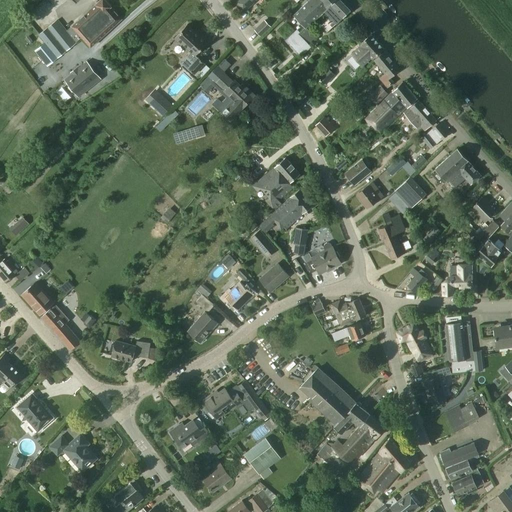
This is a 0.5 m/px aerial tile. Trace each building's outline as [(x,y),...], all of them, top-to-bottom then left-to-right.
[(91,46),(122,19),(111,7),(111,6),(105,0),(100,0),(96,4),(96,5),(68,30),(77,41),(82,36),(91,46)] [(256,0),(237,0),(235,2),(244,12),(256,0)] [(306,28),(325,10),(335,0),(310,0),(293,15),(306,28)] [(350,10),(341,0),(335,0),(325,10),(330,16),(324,22),(320,26),(327,32),(350,10)] [(57,19),(39,35),(46,43),(35,52),(46,66),(57,57),(76,42),(57,19)] [(265,21),(254,30),(260,36),(270,26),(265,21)] [(195,55),(208,41),(200,34),(199,35),(187,24),(175,37),(191,52),(187,56),(194,62),(188,68),(194,74),(204,63),(198,57),(197,58),(195,55)] [(306,28),(292,41),(304,54),(312,47),(309,44),(315,38),(306,28)] [(361,45),(354,51),(351,55),(362,67),(372,58),(372,59),(384,48),(371,35),(360,44),(361,45)] [(390,78),(400,69),(385,51),(375,59),(386,73),(380,78),(388,87),(394,82),(390,78)] [(87,62),(65,80),(79,97),(101,79),(87,62)] [(217,66),(200,85),(205,90),(213,81),(228,94),(222,100),(218,96),(211,103),(221,112),(220,113),(231,122),(244,108),(243,107),(253,97),(235,80),(234,82),(217,66)] [(327,84),(335,75),(327,68),(319,77),(327,84)] [(373,111),(371,113),(364,120),(369,126),(372,124),(380,133),(385,128),(384,128),(417,98),(403,82),(398,87),(373,111)] [(376,105),(388,94),(381,87),(373,94),(370,91),(366,94),(376,105)] [(173,105),(159,93),(149,103),(163,116),(173,105)] [(303,93),(296,101),(301,105),(308,98),(303,93)] [(425,130),(437,120),(418,100),(404,113),(417,127),(420,125),(425,130)] [(315,126),(325,137),(337,126),(332,121),(330,122),(325,117),(315,126)] [(435,145),(449,134),(440,123),(426,135),(422,138),(431,149),(434,146),(435,145)] [(193,129),(177,134),(179,142),(195,137),(193,129)] [(378,161),(389,150),(375,138),(365,149),(378,161)] [(449,181),(455,188),(466,178),(471,184),(481,175),(458,149),(436,168),(437,169),(432,173),(440,183),(445,179),(447,182),(449,181)] [(417,170),(427,161),(423,155),(412,164),(417,170)] [(392,176),(407,163),(401,156),(386,169),(392,176)] [(253,186),(257,191),(261,189),(269,198),(266,200),(274,210),(281,204),(278,201),(293,187),(289,183),(300,174),(286,158),(253,186)] [(361,162),(346,174),(354,184),(369,172),(361,162)] [(410,178),(394,191),(395,193),(396,192),(410,207),(411,208),(425,196),(410,178)] [(367,208),(383,196),(373,182),(357,194),(367,208)] [(302,214),(303,213),(306,216),(308,214),(305,211),(312,206),(300,189),(286,201),(259,225),(263,230),(268,226),(269,228),(273,224),(274,226),(280,220),(286,229),(302,214)] [(403,213),(410,207),(396,192),(395,193),(391,196),(401,208),(400,209),(403,213)] [(486,221),(496,211),(483,197),(472,208),(486,221)] [(507,230),(506,232),(505,232),(510,236),(511,233),(511,201),(500,214),(506,220),(501,224),(507,230)] [(173,216),(167,211),(161,218),(167,223),(168,223),(171,218),(173,216)] [(389,224),(379,228),(386,243),(397,239),(395,234),(406,229),(405,227),(399,214),(391,218),(388,213),(382,215),(385,222),(387,221),(389,224)] [(23,218),(10,229),(15,236),(29,224),(23,218)] [(476,238),(482,231),(479,228),(477,230),(473,227),(469,224),(470,223),(467,220),(463,225),(473,234),(473,235),(476,238)] [(252,232),(258,226),(254,221),(248,227),(252,232)] [(488,237),(499,226),(493,221),(483,232),(488,237)] [(306,246),(308,229),(296,227),(293,244),(306,246)] [(277,250),(260,230),(250,239),(267,258),(277,250)] [(433,230),(424,240),(429,244),(438,234),(433,230)] [(397,239),(386,243),(392,259),(409,251),(407,248),(411,247),(408,240),(399,244),(397,239)] [(491,267),(502,251),(488,239),(484,244),(480,241),(475,247),(478,251),(475,254),(491,267)] [(325,250),(325,251),(312,258),(313,260),(306,263),(311,273),(318,270),(320,274),(327,270),(327,271),(334,268),(333,267),(341,263),(338,258),(340,257),(337,252),(335,252),(333,247),(332,248),(331,244),(330,244),(328,243),(326,243),(325,244),(324,245),(324,246),(324,248),(325,250)] [(432,264),(438,258),(431,252),(426,259),(432,264)] [(229,269),(236,262),(228,254),(221,261),(222,262),(222,263),(229,269)] [(3,260),(0,257),(0,275),(6,281),(9,278),(10,280),(12,278),(11,277),(13,275),(15,277),(16,276),(20,281),(30,273),(25,268),(18,273),(17,271),(8,261),(7,261),(5,259),(3,260)] [(271,291),(289,276),(278,263),(260,279),(271,291)] [(50,270),(45,264),(41,268),(46,273),(50,270)] [(473,266),(457,266),(450,266),(451,277),(447,278),(443,282),(443,296),(453,295),(453,286),(474,285),(473,266)] [(419,273),(414,268),(410,272),(415,277),(408,286),(416,293),(421,288),(422,290),(429,282),(424,277),(426,276),(423,274),(422,275),(419,273)] [(241,282),(231,291),(229,289),(220,297),(229,306),(232,303),(237,309),(253,293),(244,285),(249,280),(240,270),(235,276),(241,282)] [(435,290),(442,280),(437,276),(430,286),(435,290)] [(73,287),(68,281),(60,288),(66,293),(73,287)] [(22,295),(40,315),(54,302),(36,282),(22,295)] [(212,291),(202,283),(197,290),(206,298),(212,291)] [(214,305),(202,295),(196,302),(208,313),(214,305)] [(355,319),(366,315),(359,298),(348,302),(341,305),(339,300),(331,304),(341,325),(356,319),(355,319)] [(322,302),(312,307),(315,315),(325,310),(322,302)] [(50,309),(42,317),(55,332),(59,329),(61,332),(58,335),(71,350),(80,341),(65,324),(69,320),(56,305),(51,309),(50,309)] [(201,342),(218,323),(205,312),(188,331),(201,342)] [(91,316),(85,324),(90,328),(96,319),(91,315),(91,316)] [(446,325),(441,326),(445,362),(450,361),(450,362),(451,362),(452,372),(467,371),(466,362),(474,361),(473,352),(470,327),(470,321),(461,322),(460,316),(446,318),(447,325),(446,325)] [(347,327),(341,330),(331,333),(335,341),(351,335),(353,340),(365,335),(360,322),(347,327)] [(427,336),(424,330),(423,329),(420,330),(415,322),(396,332),(401,342),(407,340),(413,351),(414,352),(419,363),(433,356),(424,338),(427,336)] [(497,347),(511,345),(511,324),(507,325),(508,328),(495,330),(497,347)] [(131,362),(133,356),(148,358),(151,343),(137,341),(136,346),(116,340),(115,345),(112,344),(110,351),(113,352),(112,356),(131,362)] [(338,356),(350,351),(347,343),(335,348),(338,356)] [(482,351),(473,352),(474,361),(475,372),(483,371),(482,361),(481,352),(482,351)] [(5,354),(0,358),(0,379),(10,388),(22,375),(8,362),(11,359),(5,354)] [(511,359),(505,366),(506,367),(503,369),(511,377),(511,359)] [(416,377),(420,375),(416,363),(412,365),(416,377)] [(315,371),(302,385),(300,388),(311,398),(309,400),(336,425),(356,403),(347,394),(318,368),(315,365),(312,369),(315,371)] [(434,406),(443,403),(442,399),(446,397),(443,387),(447,386),(444,376),(451,374),(449,366),(432,372),(434,379),(424,382),(430,401),(432,400),(434,406)] [(237,387),(234,389),(228,393),(225,389),(214,396),(212,394),(203,400),(215,416),(214,417),(218,423),(221,421),(227,417),(225,414),(223,411),(228,407),(230,409),(236,405),(237,407),(243,403),(249,412),(254,409),(261,418),(264,421),(272,415),(246,380),(237,387)] [(32,394),(18,407),(38,431),(53,418),(32,394)] [(360,402),(356,403),(336,425),(334,427),(341,434),(351,422),(354,424),(355,422),(359,425),(360,426),(370,414),(362,407),(362,404),(360,402)] [(445,412),(455,433),(469,425),(468,423),(479,418),(472,403),(471,403),(470,403),(464,406),(465,407),(461,409),(459,405),(445,412)] [(508,424),(511,421),(511,409),(511,410),(503,417),(508,424)] [(376,437),(386,426),(370,414),(360,426),(359,425),(343,444),(338,440),(332,448),(326,443),(318,454),(322,458),(338,470),(354,452),(359,457),(376,437)] [(195,445),(206,437),(206,436),(210,433),(200,419),(195,422),(193,420),(183,428),(180,424),(170,431),(183,448),(192,441),(195,445)] [(251,433),(256,441),(271,431),(265,423),(251,433)] [(58,457),(64,451),(83,471),(97,458),(86,446),(89,444),(81,435),(70,444),(62,435),(49,446),(58,457)] [(401,472),(404,468),(410,462),(390,437),(379,450),(380,452),(355,480),(364,489),(371,481),(381,491),(400,470),(401,472)] [(266,438),(245,453),(260,473),(268,467),(281,458),(266,438)] [(447,467),(479,453),(474,443),(451,452),(449,448),(440,452),(447,467)] [(20,469),(24,460),(15,456),(11,466),(20,469)] [(472,470),(467,459),(446,468),(451,478),(459,475),(458,474),(466,471),(467,473),(472,470)] [(231,478),(221,465),(222,465),(219,461),(212,466),(215,470),(203,479),(213,491),(231,478)] [(310,473),(318,464),(314,461),(306,469),(310,473)] [(473,488),(484,484),(478,472),(453,483),(458,495),(467,491),(468,494),(474,491),(473,488)] [(125,511),(143,498),(137,490),(140,487),(133,479),(110,497),(121,511),(125,511)] [(230,511),(248,511),(250,511),(253,508),(256,511),(262,511),(273,504),(273,503),(279,498),(267,488),(258,481),(256,484),(264,490),(263,491),(262,490),(247,500),(248,501),(245,504),(242,500),(229,510),(230,511)] [(504,491),(488,502),(495,511),(500,511),(511,503),(511,501),(509,497),(511,494),(511,489),(509,486),(504,491)] [(390,507),(394,511),(411,511),(420,506),(409,492),(390,507)] [(511,511),(511,503),(500,511),(511,511)]
